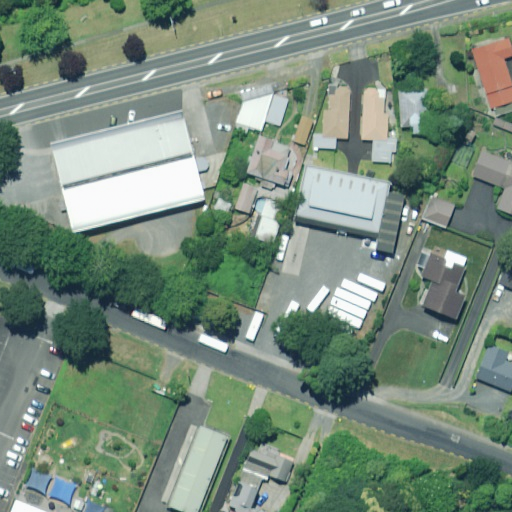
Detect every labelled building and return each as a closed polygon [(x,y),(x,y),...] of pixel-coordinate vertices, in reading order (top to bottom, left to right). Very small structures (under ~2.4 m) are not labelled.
[(511,42),(510,35),(472,47),(493,116),(511,110),(511,78),(505,56),(511,53),(511,42)] [(243,97),(233,140),(250,144),(254,128),(263,130),(265,121),(282,125),(289,98),(274,94),(267,83),(240,92),(243,97)] [(351,87),(338,87),(337,96),(330,95),(330,110),(324,110),(323,135),(315,134),(314,148),(337,149),(337,138),(349,138),(351,87)] [(357,99),(354,152),(382,153),(385,101),(357,99)] [(394,101),(394,139),(423,139),(424,102),(394,101)] [(184,109),(47,143),(70,235),(207,201),(184,109)] [(314,119),(302,116),(294,141),(306,145),(314,119)] [(292,148),(259,137),(247,173),(290,187),(294,174),(284,171),(292,148)] [(511,159),(483,148),(473,174),(506,186),(498,206),(511,211),(511,159)] [(394,184),(306,162),(294,210),(381,232),(394,184)] [(259,188),(245,183),(236,208),(250,213),(259,188)] [(455,205),(433,196),(424,219),(446,228),(455,205)] [(233,204),(220,199),(216,210),(228,215),(233,204)] [(287,206),(268,199),(260,221),(256,220),(251,236),(275,244),(287,206)] [(433,278),(423,303),(458,317),(468,293),(458,289),(468,264),(431,250),(422,274),(433,278)] [(499,282),(511,286),(511,259),(509,258),(499,282)] [(476,376),(511,390),(511,388),(511,361),(506,359),(510,350),(489,342),(476,376)] [(180,511),(204,451),(172,438),(142,511),(180,511)] [(287,481),(295,460),(268,450),(267,453),(252,448),(231,504),(237,507),(236,510),(237,511),(268,511),(264,507),(257,511),(256,511),(252,507),(263,478),(269,480),(270,475),(287,481)] [(10,511),(70,511),(19,492),(10,511)] [(82,511),(86,502),(73,498),(70,508),(82,511)]
